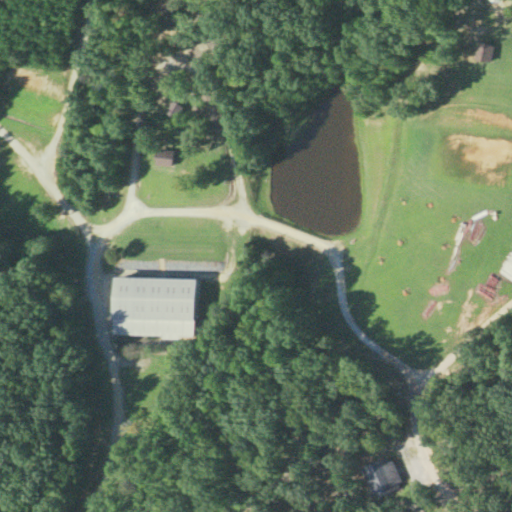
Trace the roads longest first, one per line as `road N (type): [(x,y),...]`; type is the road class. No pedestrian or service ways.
road 1 (residential): [(85,511),(105,477),(114,394),(91,268),(98,243),(140,214),(240,211),(329,246),(347,315),(409,373)]
road 2 (residential): [(409,373),(418,438),(459,511)]
